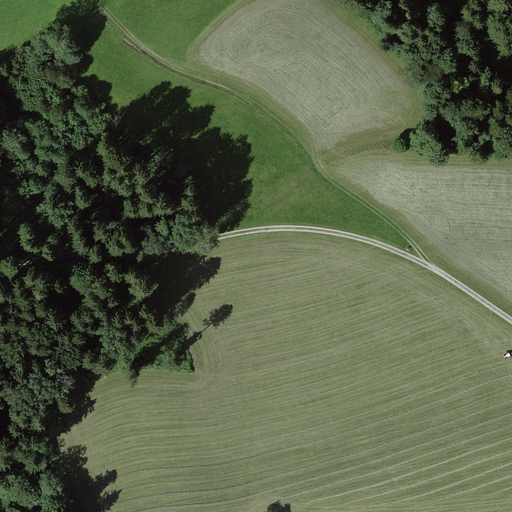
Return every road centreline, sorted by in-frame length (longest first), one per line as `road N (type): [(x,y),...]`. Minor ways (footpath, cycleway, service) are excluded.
road 1 (track): [(430,267),(351,235),(286,227),(0,273)]
road 2 (track): [(430,267),(390,224),(330,181),(287,126),(234,90),(152,60),(97,0)]
